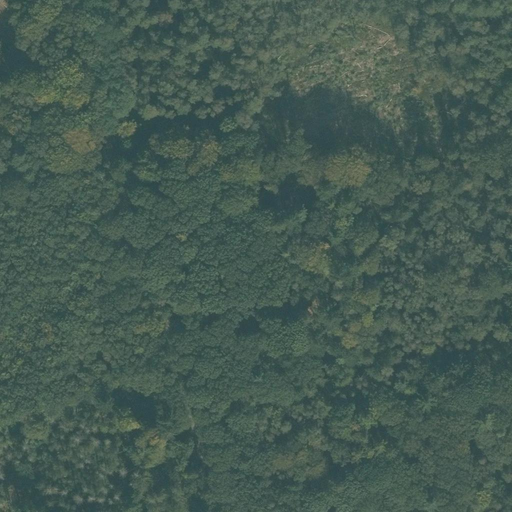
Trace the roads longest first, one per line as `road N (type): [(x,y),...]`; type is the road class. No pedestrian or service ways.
road 1 (track): [(110,138),(511,172)]
road 2 (unclassified): [(216,511),(110,138)]
road 3 (unclassified): [(70,0),(110,138)]
